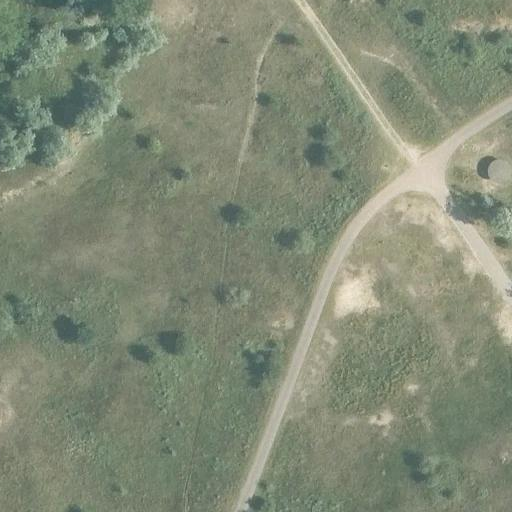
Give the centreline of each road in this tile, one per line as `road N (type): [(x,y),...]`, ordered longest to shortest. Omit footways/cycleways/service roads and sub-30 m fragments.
road 1 (track): [(298,0),(421,170),(367,211),(335,259),(239,511)]
road 2 (track): [(511,298),(421,170),(511,103)]
